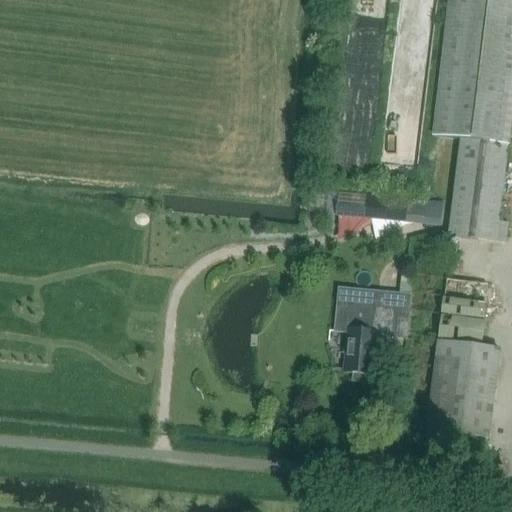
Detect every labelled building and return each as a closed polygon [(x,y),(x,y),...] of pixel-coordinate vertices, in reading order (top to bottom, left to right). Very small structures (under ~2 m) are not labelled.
[(511,0),(448,0),(431,138),(464,142),(506,147),(511,148),(511,135),(511,0)] [(394,85),(430,86),(431,61),(395,60),(394,85)] [(356,161),(374,162),(374,106),(349,106),(348,115),(342,115),(342,129),(350,129),(350,144),(356,144),(356,161)] [(454,222),(452,239),(494,244),(494,243),(506,244),(509,224),(497,223),(506,147),(464,142),(454,222)] [(340,194),(339,204),(350,205),(351,195),(340,194)] [(366,197),(364,218),(401,222),(403,201),(366,197)] [(414,199),(410,224),(443,229),(447,204),(414,199)] [(378,338),(407,341),(408,329),(412,296),(338,288),(333,333),(334,333),(335,333),(336,332),(348,334),(344,374),(353,375),(352,384),(367,386),(367,384),(373,385),(374,377),(376,359),(377,347),(378,338)] [(426,432),(487,440),(500,350),(440,342),(426,432)]
